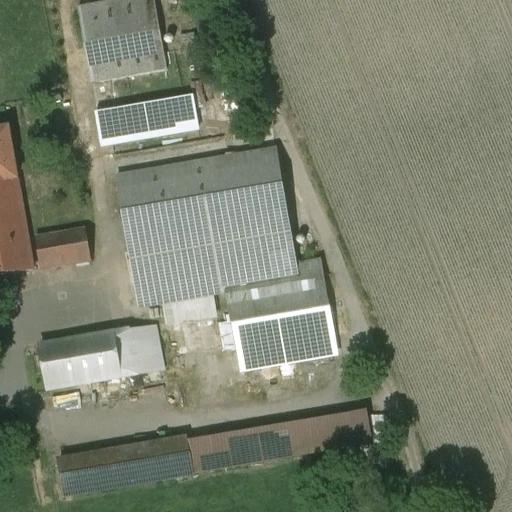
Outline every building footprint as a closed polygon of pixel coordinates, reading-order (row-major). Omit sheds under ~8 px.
[(165,0),(90,0),(104,76),(178,63),(165,0)] [(193,99),(97,116),(103,148),(198,132),(193,99)] [(17,128),(0,130),(0,279),(33,273),(18,187),(27,185),(17,128)] [(118,179),(125,218),(126,218),(139,293),(144,292),(147,308),(227,295),(241,374),(337,357),(320,261),(297,265),(277,151),(118,179)] [(86,232),(37,241),(43,272),(92,263),(86,232)] [(153,328),(41,348),(49,393),(161,373),(153,328)] [(189,451),(193,477),(373,445),(368,419),(189,451)] [(189,451),(187,441),(60,462),(66,498),(193,477),(189,451)]
